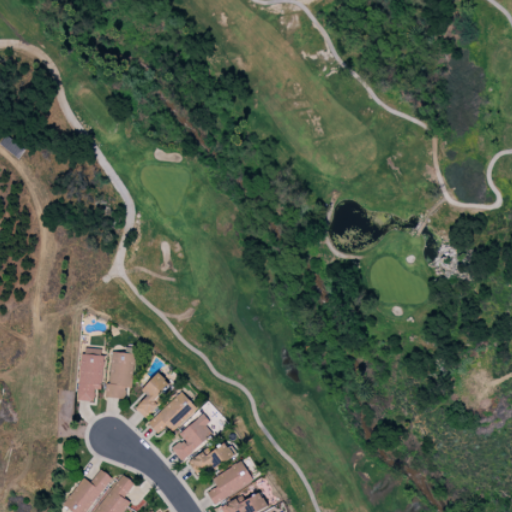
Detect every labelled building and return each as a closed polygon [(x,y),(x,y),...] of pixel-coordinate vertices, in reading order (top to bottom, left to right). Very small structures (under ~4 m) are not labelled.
[(134,353),(109,352),(107,397),(125,398),(125,387),(132,388),(134,353)] [(78,399),(93,400),(94,389),(101,389),(103,355),(79,354),(78,399)] [(194,406),(181,391),(147,423),(160,437),(194,406)] [(205,425),(209,421),(202,413),(179,434),(182,438),(170,449),(181,461),(212,433),(205,425)] [(197,476),(232,454),(225,443),(205,456),(202,452),(188,461),(197,476)] [(212,478),(216,486),(206,492),(214,504),(253,480),(241,461),(212,478)] [(90,482),(83,477),(64,502),(76,511),(86,511),(112,478),(100,469),(90,482)] [(123,498),(134,483),(121,474),(93,511),(121,511),(129,502),(123,498)] [(219,507),(221,511),(242,511),(244,511),(256,511),(267,506),(259,492),(238,503),(236,498),(219,507)]
